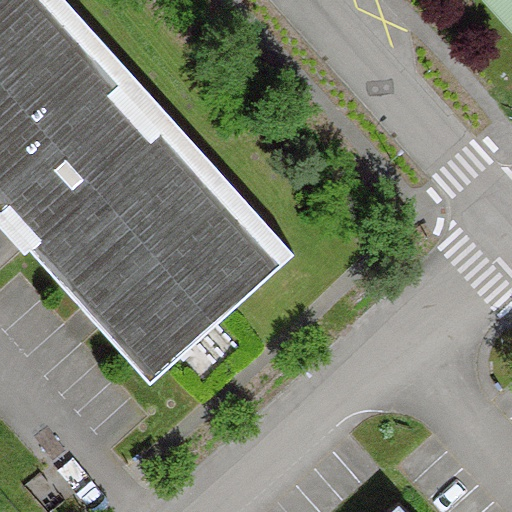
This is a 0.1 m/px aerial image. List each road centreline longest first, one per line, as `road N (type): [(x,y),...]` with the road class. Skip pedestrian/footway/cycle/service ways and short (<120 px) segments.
road 1 (unclassified): [(511,243),(212,511)]
road 2 (unclassified): [(511,225),(314,0)]
